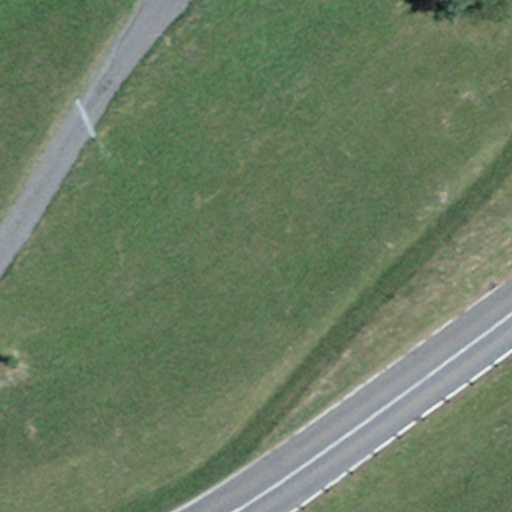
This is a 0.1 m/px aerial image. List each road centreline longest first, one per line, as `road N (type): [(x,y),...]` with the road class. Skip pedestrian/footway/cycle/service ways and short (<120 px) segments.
road 1 (primary): [(511,313),(235,511)]
road 2 (track): [(0,246),(165,0)]
